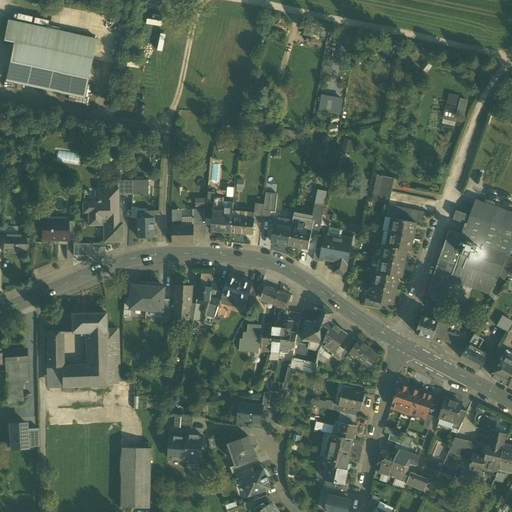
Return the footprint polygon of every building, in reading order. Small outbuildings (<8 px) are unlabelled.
[(97,39),(8,20),(4,40),(14,42),(5,81),(84,98),(97,39)] [(450,92),(442,122),(453,125),(461,95),(450,92)] [(320,110),(342,114),(345,98),(323,93),(320,110)] [(461,97),(459,106),(466,107),(467,99),(461,97)] [(390,201),(394,179),(382,177),(379,199),(390,201)] [(134,181),(117,181),(117,189),(118,189),(118,195),(133,195),(134,181)] [(149,181),(134,181),(133,195),(149,195),(149,181)] [(118,195),(118,189),(117,189),(100,189),(100,202),(83,202),(83,213),(88,213),(88,225),(101,225),(104,225),(104,224),(113,223),(113,219),(118,219),(118,195)] [(312,231),(319,233),(327,194),(318,192),(312,220),(314,221),(312,231)] [(277,194),(265,193),(264,205),(263,210),(270,211),(275,211),(277,194)] [(196,198),(197,207),(207,207),(206,198),(196,198)] [(206,219),(212,219),(212,211),(213,211),(214,200),(207,199),(206,219)] [(223,208),(233,209),(233,201),(216,200),(216,211),(222,212),(223,208)] [(467,241),(507,255),(509,255),(511,246),(511,213),(475,200),(469,216),(456,211),(453,219),(466,224),(463,234),(469,236),(467,241)] [(264,205),(256,204),(254,219),(254,222),(262,223),(262,220),(263,210),(264,205)] [(395,206),(389,205),(386,217),(392,218),(395,206)] [(401,208),(395,206),(392,218),(394,218),(398,219),(401,208)] [(233,209),(223,208),(222,212),(216,211),(213,211),(212,211),(212,219),(211,231),(231,233),(232,218),(233,209)] [(407,209),(401,208),(398,219),(404,221),(407,209)] [(205,209),(193,209),(193,225),(194,225),(205,225),(205,209)] [(412,210),(407,209),(404,221),(410,222),(412,210)] [(182,210),(172,210),(172,216),(179,216),(180,226),(181,226),(182,210)] [(270,211),(263,210),(262,220),(269,221),(270,211)] [(418,211),(412,210),(410,222),(416,223),(418,211)] [(425,213),(418,211),(416,223),(422,225),(425,213)] [(294,217),(292,228),(288,245),(308,249),(312,231),(314,221),(312,220),(294,217)] [(154,237),(154,218),(137,219),(138,238),(154,237)] [(254,219),(232,218),(231,233),(253,234),(254,222),(254,219)] [(398,219),(394,218),(391,232),(413,237),(416,223),(410,222),(404,221),(398,219)] [(68,223),(42,222),(42,241),(67,241),(68,223)] [(122,242),(122,223),(113,223),(104,224),(104,225),(104,242),(122,242)] [(292,228),(274,224),(271,242),(288,245),(292,228)] [(180,226),(172,226),(172,244),(194,244),(194,225),(193,225),(181,226),(180,226)] [(463,234),(449,230),(446,238),(466,245),(467,241),(469,236),(463,234)] [(413,237),(391,232),(388,246),(407,250),(411,251),(413,237)] [(26,235),(3,234),(3,239),(3,252),(25,253),(26,235)] [(340,238),(325,235),(320,259),(335,262),(333,273),(345,275),(352,239),(340,237),(340,238)] [(446,238),(431,280),(451,287),(453,281),(459,264),(466,245),(446,238)] [(507,255),(467,241),(466,245),(459,264),(498,278),(499,278),(507,255)] [(89,244),(74,244),(73,256),(89,256),(89,244)] [(388,246),(385,245),(382,259),(405,264),(407,250),(388,246)] [(511,256),(509,255),(507,255),(499,278),(505,280),(511,266),(511,256)] [(405,264),(382,259),(379,273),(398,277),(402,278),(405,264)] [(498,278),(459,264),(453,281),(490,294),(498,278)] [(398,277),(379,273),(376,287),(396,291),(398,277)] [(202,274),(200,286),(211,288),(212,278),(213,275),(202,274)] [(252,284),(228,275),(226,282),(219,303),(232,307),(234,299),(246,303),(248,295),(252,284)] [(206,316),(215,319),(219,303),(226,282),(213,279),(211,288),(209,301),(205,316),(206,316)] [(451,287),(431,280),(426,296),(428,297),(437,300),(445,303),(445,302),(451,287)] [(261,286),(252,284),(248,295),(256,297),(258,294),(261,286)] [(146,310),(148,286),(132,285),(131,299),(130,309),(146,310)] [(148,286),(146,310),(161,311),(163,311),(164,300),(165,288),(148,286)] [(191,287),(177,286),(176,301),(175,312),(179,312),(178,318),(188,319),(189,304),(190,304),(191,287)] [(211,288),(200,286),(198,300),(209,301),(211,288)] [(279,291),(264,286),(260,298),(275,304),(279,291)] [(376,287),(373,286),(370,300),(383,303),(393,305),(396,291),(376,287)] [(289,295),(279,291),(275,304),(284,307),(285,308),(289,295)] [(383,303),(370,300),(365,299),(364,306),(381,310),(383,303)] [(161,311),(161,317),(169,318),(170,300),(164,300),(163,311),(161,311)] [(176,301),(170,300),(169,318),(178,318),(179,312),(175,312),(176,301)] [(445,303),(437,300),(432,314),(440,316),(445,302),(445,303)] [(190,304),(189,304),(188,319),(193,320),(196,304),(190,304)] [(202,305),(196,304),(193,320),(199,321),(202,305)] [(334,313),(324,306),(316,323),(329,326),(331,320),(334,313)] [(105,313),(71,314),(71,332),(86,332),(86,323),(106,322),(105,313)] [(438,322),(429,318),(421,315),(415,333),(422,336),(422,338),(431,342),(438,322)] [(499,326),(511,331),(511,327),(511,318),(503,315),(499,326)] [(212,326),(215,319),(206,316),(203,323),(212,326)] [(440,316),(438,322),(431,342),(441,345),(443,341),(446,331),(450,319),(440,316)] [(293,321),(283,320),(281,334),(290,335),(291,329),(293,321)] [(316,323),(306,321),(303,340),(323,342),(329,326),(316,323)] [(106,322),(86,323),(86,332),(88,366),(88,367),(107,366),(106,329),(106,322)] [(348,334),(331,322),(329,326),(323,342),(320,352),(330,360),(334,353),(338,347),(343,341),(348,334)] [(261,326),(248,325),(247,333),(243,333),(243,339),(240,339),(239,351),(259,353),(259,344),(262,344),(262,336),(260,336),(261,326)] [(117,329),(106,329),(107,366),(118,366),(117,329)] [(468,338),(446,331),(443,341),(464,349),(468,338)] [(62,332),(47,332),(49,369),(61,367),(62,332)] [(271,333),(263,332),(262,336),(262,344),(261,351),(271,352),(272,344),(271,344),(271,333)] [(281,334),(271,333),(271,344),(272,344),(271,352),(279,353),(281,334)] [(290,335),(281,334),(279,353),(288,354),(289,352),(289,350),(289,343),(290,335)] [(479,349),(484,340),(474,334),(469,344),(479,349)] [(353,338),(344,350),(341,354),(341,355),(344,358),(346,359),(350,353),(350,352),(358,341),(353,338)] [(358,341),(350,352),(350,353),(364,363),(365,362),(373,351),(358,341)] [(479,349),(469,344),(460,358),(480,370),(488,355),(479,349)] [(26,349),(4,351),(5,363),(4,364),(7,404),(23,403),(21,381),(28,380),(26,349)] [(503,355),(511,360),(511,352),(506,349),(503,355)] [(379,356),(373,351),(365,362),(371,366),(379,356)] [(511,360),(503,355),(491,376),(508,386),(511,375),(511,360)] [(290,370),(296,371),(298,361),(292,360),(290,370)] [(296,371),(302,372),(304,362),(298,361),(296,371)] [(302,372),(307,374),(310,363),(304,362),(302,372)] [(307,374),(313,375),(316,365),(310,363),(307,374)] [(107,366),(88,367),(88,366),(61,367),(62,388),(118,384),(118,366),(107,366)] [(62,388),(61,367),(49,369),(48,387),(62,388)] [(400,383),(391,408),(402,412),(410,388),(406,387),(406,386),(400,383)] [(280,398),(290,401),(292,391),(282,388),(280,398)] [(365,393),(343,388),(339,405),(339,406),(357,410),(360,410),(365,393)] [(410,388),(402,412),(412,415),(420,391),(415,389),(414,390),(410,388)] [(420,391),(412,415),(425,420),(427,414),(434,395),(420,391)] [(279,393),(271,392),(270,392),(268,408),(277,409),(279,393)] [(457,402),(446,398),(440,417),(455,422),(459,410),(461,403),(457,402)] [(333,410),(334,404),(313,399),(311,406),(333,410)] [(262,407),(240,404),(238,419),(261,422),(262,407)] [(357,410),(339,406),(339,405),(334,404),(333,410),(343,413),(355,415),(357,410)] [(467,412),(459,410),(453,428),(459,430),(467,412)] [(355,415),(343,413),(341,422),(353,425),(355,415)] [(432,416),(427,414),(423,427),(428,429),(432,416)] [(341,422),(337,421),(333,426),(316,422),(314,430),(320,432),(332,435),(338,436),(341,422)] [(341,422),(338,436),(354,440),(356,431),(357,426),(353,425),(341,422)] [(11,449),(27,448),(27,447),(26,429),(26,423),(9,424),(11,449)] [(391,428),(388,440),(397,442),(400,430),(391,428)] [(38,429),(26,429),(27,447),(39,447),(38,429)] [(506,435),(492,432),(490,440),(504,443),(506,435)] [(202,436),(186,435),(186,438),(184,461),(200,462),(202,436)] [(338,436),(332,435),(329,450),(350,455),(354,440),(338,436)] [(404,436),(399,450),(412,454),(414,448),(409,446),(412,439),(404,436)] [(186,438),(170,437),(168,459),(184,461),(186,438)] [(255,460),(251,448),(252,448),(248,437),(229,444),(236,466),(237,466),(250,461),(255,460)] [(465,440),(455,438),(448,453),(461,456),(465,440)] [(474,442),(465,440),(461,456),(470,459),(474,442)] [(504,443),(490,440),(486,457),(483,469),(484,469),(498,472),(498,470),(504,444),(504,443)] [(511,446),(504,444),(498,470),(511,472),(511,446)] [(151,448),(121,448),(120,508),(150,508),(151,448)] [(392,455),(382,452),(377,469),(383,470),(382,473),(389,475),(394,462),(396,456),(399,451),(396,449),(392,455)] [(350,455),(329,450),(325,465),(327,465),(347,470),(350,455)] [(412,454),(399,450),(399,451),(396,456),(394,462),(408,467),(410,463),(416,465),(419,457),(412,454)] [(486,457),(473,454),(469,470),(483,473),(484,469),(483,469),(486,457)] [(250,461),(237,466),(236,466),(231,468),(233,474),(235,473),(252,467),(250,461)] [(408,467),(394,462),(389,475),(407,482),(410,473),(407,472),(408,467)] [(442,467),(425,462),(422,471),(433,474),(438,476),(442,467)] [(347,470),(327,465),(324,479),(336,482),(344,484),(347,470)] [(252,467),(235,473),(237,480),(242,478),(242,477),(241,477),(254,473),(252,467)] [(452,472),(442,467),(438,476),(449,480),(452,472)] [(254,473),(241,477),(242,477),(242,478),(248,496),(270,488),(268,482),(270,481),(268,477),(266,477),(263,469),(254,473)] [(499,471),(496,479),(501,481),(504,473),(499,471)] [(429,480),(411,473),(410,473),(407,482),(406,484),(424,491),(429,480)] [(344,484),(336,482),(334,488),(341,490),(346,491),(348,485),(344,484)] [(334,488),(324,486),(322,494),(329,495),(339,498),(341,490),(334,488)] [(339,498),(329,495),(325,511),(329,511),(347,511),(350,500),(339,498)] [(266,496),(243,504),(246,510),(253,507),(254,509),(263,503),(266,507),(270,504),(268,501),(266,496)] [(373,496),(368,506),(373,509),(379,498),(373,496)] [(273,508),(270,504),(266,507),(263,503),(254,509),(256,511),(278,511),(275,507),(273,508)]
